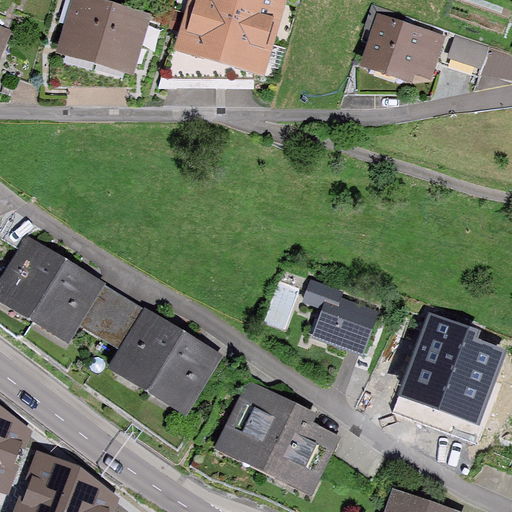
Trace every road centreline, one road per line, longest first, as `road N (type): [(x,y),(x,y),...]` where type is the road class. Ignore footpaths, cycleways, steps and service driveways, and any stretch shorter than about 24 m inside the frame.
road 1 (residential): [(511,100),(396,116),(0,114)]
road 2 (tertiary): [(199,511),(0,366)]
